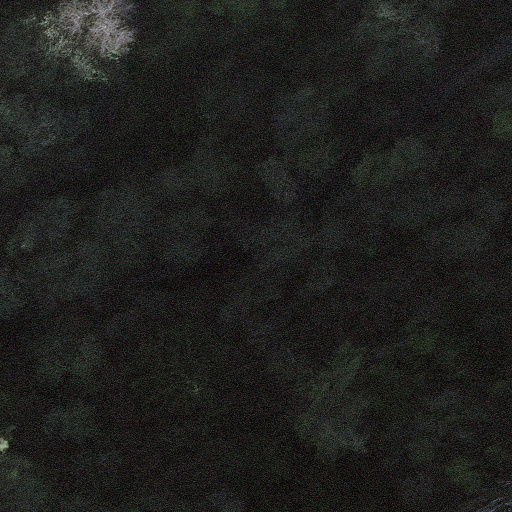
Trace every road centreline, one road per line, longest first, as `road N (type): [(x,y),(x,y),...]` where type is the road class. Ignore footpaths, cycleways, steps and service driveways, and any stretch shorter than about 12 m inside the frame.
road 1 (track): [(0,322),(96,306),(252,226),(448,76),(511,37)]
road 2 (track): [(0,202),(93,151),(138,0)]
